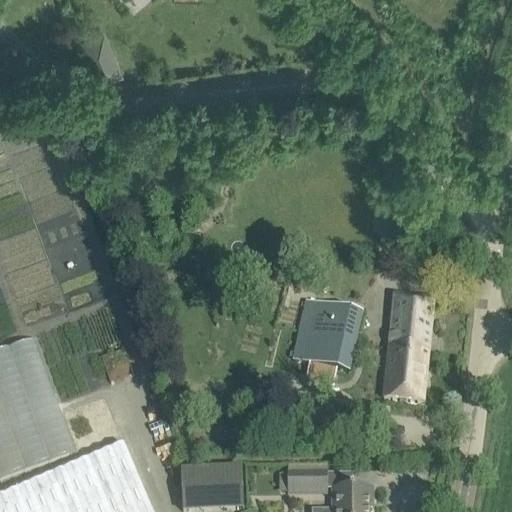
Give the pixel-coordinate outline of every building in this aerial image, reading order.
[(7,83),(15,82),(11,46),(0,47),(0,91),(8,91),(7,83)] [(113,53),(89,63),(99,85),(123,75),(113,53)] [(383,401),(403,403),(423,405),(434,301),(394,297),(383,401)] [(306,304),(293,362),(311,366),(337,372),(349,374),(355,346),(362,317),(334,310),(308,304),(306,304)] [(0,353),(0,481),(77,453),(35,341),(0,353)] [(151,511),(123,446),(0,498),(0,511),(151,511)] [(199,511),(243,511),(242,466),(180,468),(180,511),(199,511)] [(288,469),(288,498),(328,498),(327,475),(327,468),(288,469)] [(312,511),(369,511),(369,503),(372,503),(372,490),(335,490),(335,510),(332,510),(332,511),(312,511)]
